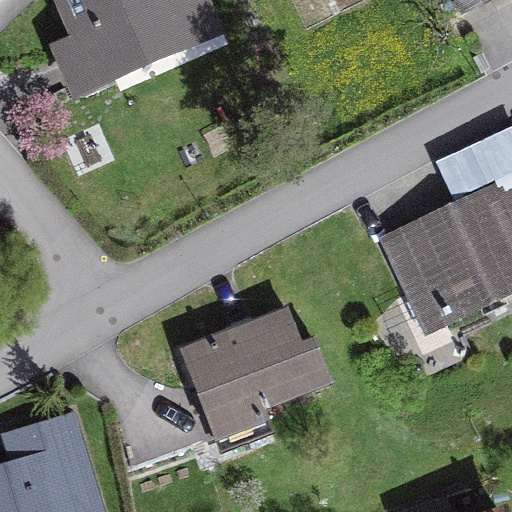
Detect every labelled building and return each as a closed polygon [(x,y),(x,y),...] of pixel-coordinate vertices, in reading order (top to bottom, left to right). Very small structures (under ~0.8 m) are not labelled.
[(184,0),(50,0),(29,9),(72,115),(209,60),(184,0)] [(511,3),(511,0),(483,0),(491,14),(511,3)] [(511,237),(496,202),(376,256),(420,355),(511,314),(511,237)] [(293,322),(183,372),(222,456),(331,406),(293,322)] [(0,470),(3,480),(0,481),(0,511),(97,511),(66,425),(0,449),(0,470)]
